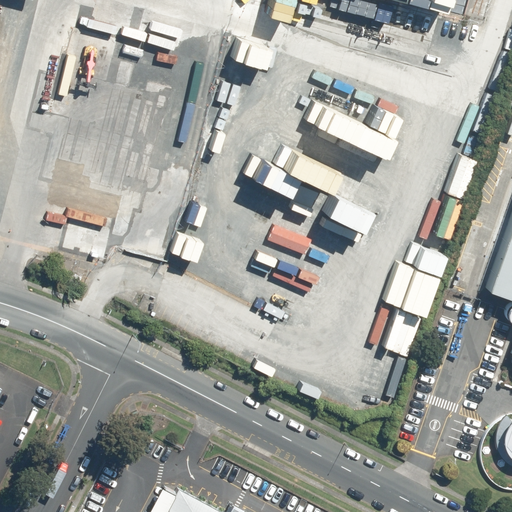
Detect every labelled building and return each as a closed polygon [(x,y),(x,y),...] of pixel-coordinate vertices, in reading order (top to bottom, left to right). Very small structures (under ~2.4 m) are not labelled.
[(425,70),(430,54),(451,60),(461,22),(382,0),(273,0),(271,10),(390,43),(383,66),(413,74),(415,68),(425,70)] [(382,0),(461,22),(467,0),(382,0)] [(171,171),(177,149),(191,153),(195,137),(181,133),(188,105),(167,99),(170,86),(135,77),(132,90),(127,89),(133,66),(118,63),(112,85),(101,82),(111,42),(64,30),(38,130),(58,135),(46,183),(70,190),(54,253),(97,264),(114,201),(151,210),(156,191),(143,187),(149,165),(171,171)] [(511,326),(503,354),(511,357),(511,416),(508,418),(504,421),(501,424),(498,428),(496,433),(496,438),(496,445),(497,449),(499,453),(502,457),(506,460),(511,463),(511,326)] [(246,511),(228,502),(224,510),(162,477),(143,511),(246,511)]
